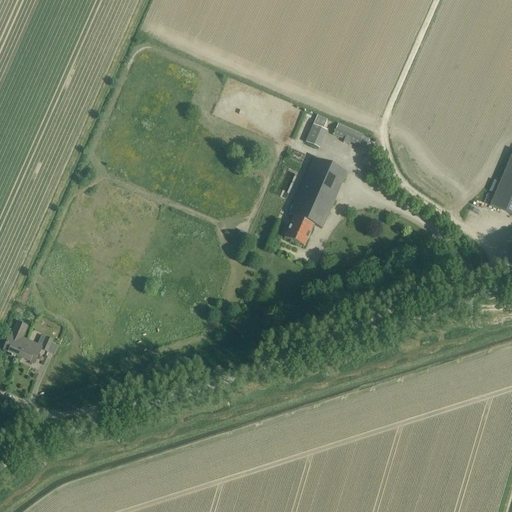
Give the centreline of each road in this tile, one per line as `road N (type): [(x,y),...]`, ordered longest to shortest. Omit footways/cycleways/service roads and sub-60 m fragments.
road 1 (unclassified): [(511,287),(52,435),(0,463)]
road 2 (track): [(27,511),(72,484),(511,344)]
road 3 (track): [(489,231),(457,224),(402,183),(381,131),(439,0)]
